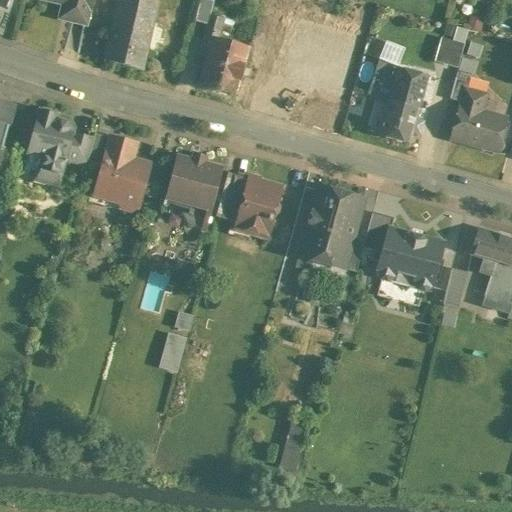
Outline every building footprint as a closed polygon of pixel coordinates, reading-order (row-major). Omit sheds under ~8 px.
[(93,0),(55,0),(63,2),(62,5),(64,5),(65,1),(72,2),(68,22),(86,26),(89,11),(90,11),(93,0)] [(158,0),(117,0),(115,11),(154,22),(158,0)] [(214,2),(207,0),(200,0),(194,21),(207,25),(209,15),(210,16),(214,2)] [(154,22),(115,11),(103,61),(143,71),(154,22)] [(210,16),(209,15),(207,25),(204,35),(218,39),(223,19),(210,16)] [(218,39),(204,35),(198,54),(207,56),(198,86),(236,97),(249,48),(218,39)] [(458,66),(462,42),(439,38),(434,61),(458,66)] [(393,65),(381,60),(373,82),(391,90),(397,68),(393,67),(393,65)] [(428,76),(397,68),(391,90),(388,101),(419,109),(428,76)] [(470,76),(457,72),(449,100),(461,103),(465,89),(466,90),(470,76)] [(388,101),(391,90),(373,82),(368,96),(388,101)] [(466,90),(465,89),(461,103),(451,139),(497,152),(506,119),(481,112),(486,95),(466,90)] [(384,113),(378,135),(385,137),(385,138),(402,143),(403,142),(409,144),(419,109),(388,101),(384,113)] [(0,155),(14,107),(0,102),(0,155)] [(384,113),(370,109),(364,131),(378,135),(384,113)] [(54,113),(44,110),(43,112),(40,111),(28,154),(43,158),(40,168),(61,174),(65,160),(72,134),(68,133),(69,129),(66,123),(55,121),(57,116),(56,116),(53,115),(54,113)] [(76,128),(70,118),(57,114),(56,116),(57,116),(55,121),(66,123),(69,129),(68,133),(72,134),(74,135),(76,128)] [(74,135),(72,134),(65,160),(86,166),(89,158),(88,158),(93,140),(74,135)] [(110,139),(95,134),(93,140),(88,158),(89,158),(104,162),(110,139)] [(95,195),(94,196),(120,203),(123,210),(124,210),(131,212),(137,208),(149,166),(131,161),(136,145),(110,139),(104,162),(95,195)] [(193,161),(203,164),(205,157),(195,154),(193,161)] [(193,161),(176,157),(165,199),(174,202),(179,211),(187,226),(205,231),(210,216),(219,183),(222,169),(203,164),(193,161)] [(61,174),(40,168),(37,180),(57,186),(61,174)] [(245,190),(248,180),(233,175),(230,186),(245,190)] [(258,178),(252,177),(248,179),(248,180),(245,190),(236,223),(234,230),(236,231),(237,229),(267,238),(273,216),(278,214),(280,207),(277,202),(281,188),(260,182),(258,178)] [(230,186),(219,183),(210,216),(221,219),(230,186)] [(230,186),(221,219),(236,223),(245,190),(230,186)] [(317,187),(298,257),(344,269),(353,238),(363,200),(317,187)] [(123,210),(120,203),(94,196),(95,195),(90,194),(88,202),(121,211),(124,210),(123,210)] [(174,202),(165,199),(163,206),(179,211),(174,202)] [(393,219),(372,213),(364,241),(363,248),(374,251),(371,260),(380,262),(389,230),(390,230),(393,219)] [(380,262),(377,274),(380,279),(424,292),(429,289),(434,272),(437,273),(440,258),(438,257),(441,245),(425,240),(421,236),(411,233),(406,235),(390,230),(389,230),(380,262)] [(511,240),(478,230),(471,253),(484,257),(495,261),(490,277),(484,296),(511,305),(511,300),(511,240)] [(364,241),(353,238),(344,269),(356,273),(363,248),(364,241)] [(479,274),(490,277),(495,261),(484,257),(479,274)] [(467,273),(451,269),(442,304),(458,308),(467,273)] [(507,315),(511,305),(484,296),(481,307),(507,315)] [(190,329),(193,314),(175,311),(173,327),(190,329)] [(166,332),(158,368),(178,373),(187,337),(166,332)]
